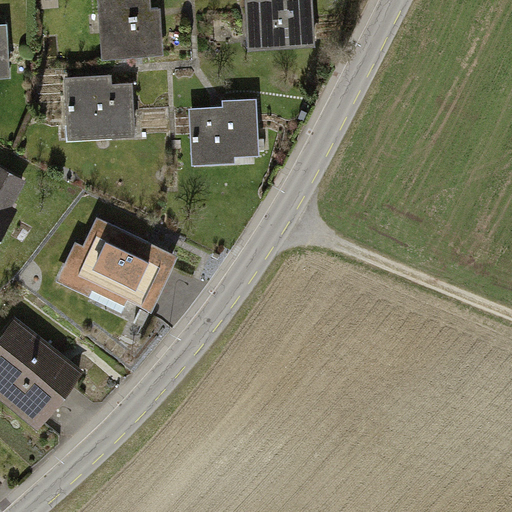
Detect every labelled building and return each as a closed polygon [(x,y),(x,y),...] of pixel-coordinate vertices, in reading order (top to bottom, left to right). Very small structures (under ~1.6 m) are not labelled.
[(99,0),(104,56),(164,52),(161,7),(151,7),(150,0),(99,0)] [(246,0),(249,46),(316,42),(313,0),(246,0)] [(0,73),(11,73),(8,23),(0,22),(0,73)] [(65,75),(69,136),(136,133),(133,81),(112,83),(112,73),(65,75)] [(191,107),(194,161),(236,158),(235,152),(260,150),(256,97),(223,99),(223,105),(191,107)] [(0,240),(19,206),(14,203),(27,178),(0,163),(0,240)] [(72,241),(53,281),(94,300),(101,285),(150,308),(178,250),(99,212),(83,246),(72,241)] [(24,332),(0,360),(0,397),(46,435),(87,384),(24,332)]
